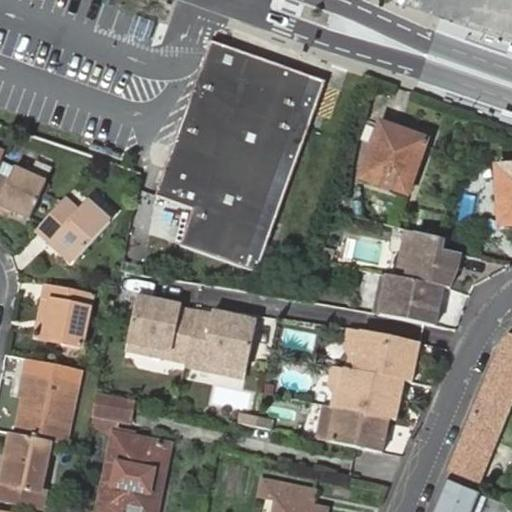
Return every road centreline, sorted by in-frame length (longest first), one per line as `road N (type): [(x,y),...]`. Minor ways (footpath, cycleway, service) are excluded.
road 1 (secondary): [(279,0),(511,83)]
road 2 (residential): [(511,299),(478,342),(407,511)]
